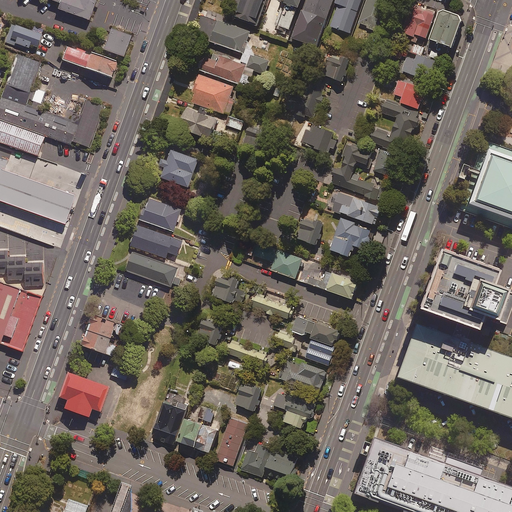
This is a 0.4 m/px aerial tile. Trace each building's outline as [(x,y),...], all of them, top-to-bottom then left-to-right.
[(99,0),(24,0),(90,24),(99,0)] [(264,0),(241,0),(236,15),(255,23),(264,0)] [(333,0),(308,0),(304,12),(326,20),(333,0)] [(361,0),(336,0),(336,3),(338,4),(331,26),(351,32),(361,0)] [(388,0),(367,0),(359,24),(377,31),(388,0)] [(404,32),(413,35),(411,41),(417,43),(419,37),(426,40),(436,11),(413,4),(404,32)] [(296,10),(286,6),(279,25),(289,29),(296,10)] [(466,16),(444,8),(431,44),(453,51),(466,16)] [(250,32),(218,20),(211,40),(243,52),(250,32)] [(42,33),(12,23),(6,42),(17,45),(17,44),(28,48),(30,44),(37,47),(42,33)] [(304,28),(295,25),(290,39),(299,42),(304,28)] [(110,28),(103,50),(124,58),(133,36),(110,28)] [(417,54),(422,56),(425,47),(412,43),(410,51),(417,54)] [(119,66),(65,46),(60,60),(114,81),(119,66)] [(397,46),(393,56),(401,59),(402,55),(406,57),(409,50),(397,46)] [(246,65),(207,51),(200,69),(239,83),(246,65)] [(342,81),(350,59),(329,51),(321,73),(342,81)] [(42,61),(16,52),(0,99),(0,118),(71,145),(73,139),(91,146),(106,105),(86,98),(78,122),(27,104),(42,61)] [(270,62),(252,54),(247,66),(265,73),(270,62)] [(422,56),(417,54),(416,58),(408,56),(403,71),(421,77),(425,66),(436,70),(439,61),(422,56)] [(234,86),(200,74),(193,92),(196,92),(193,102),(230,115),(235,100),(230,98),(234,86)] [(426,86),(400,78),(395,94),(403,96),(401,102),(419,108),(426,86)] [(421,113),(386,100),(381,112),(398,118),(393,134),(376,128),(371,141),(406,154),(421,113)] [(217,119),(187,107),(180,126),(210,138),(217,119)] [(245,121),(232,116),(228,125),(242,130),(245,121)] [(45,136),(0,119),(0,142),(37,157),(45,136)] [(334,133),(315,125),(308,144),(329,152),(331,148),(334,149),(338,140),(332,138),(334,133)] [(264,131),(251,126),(245,144),(258,148),(264,131)] [(511,149),(482,139),(457,209),(511,229),(511,149)] [(384,200),(389,186),(380,183),(379,186),(353,176),(358,165),(370,169),(371,165),(368,164),(372,154),(362,151),(364,147),(348,141),(343,156),(346,158),(343,168),(339,167),(333,182),(366,194),(365,196),(377,200),(377,198),(384,200)] [(198,159),(171,149),(167,160),(161,157),(155,174),(188,186),(198,159)] [(374,170),(393,177),(396,169),(390,166),(394,157),(381,152),(374,170)] [(7,160),(0,157),(0,199),(65,223),(75,196),(3,170),(7,160)] [(383,206),(339,191),(333,209),(377,224),(383,206)] [(182,208),(149,197),(146,208),(143,207),(139,219),(174,231),(182,208)] [(324,222),(315,219),(314,222),(303,218),(296,239),(316,245),(324,222)] [(373,229),(342,219),(332,249),(352,256),(356,244),(367,248),(373,229)] [(182,240),(138,225),(131,246),(166,258),(168,252),(177,255),(182,240)] [(303,258),(259,242),(254,255),(274,262),(271,269),(296,278),(303,258)] [(443,249),(421,310),(482,332),(486,321),(501,326),(511,295),(511,289),(499,284),(503,271),(443,249)] [(7,258),(7,250),(0,250),(0,273),(8,273),(7,258)] [(177,268),(132,252),(126,270),(171,286),(177,268)] [(25,264),(25,257),(7,258),(9,281),(26,280),(25,264)] [(303,267),(298,280),(353,299),(359,281),(323,268),(325,265),(312,261),(309,269),(303,267)] [(43,285),(42,263),(25,264),(26,280),(27,286),(43,285)] [(137,279),(121,273),(114,293),(162,310),(169,290),(153,284),(151,290),(135,284),(137,279)] [(240,279),(232,276),(230,280),(220,277),(214,295),(241,305),(246,292),(237,288),(240,279)] [(43,296),(0,280),(0,341),(24,350),(43,296)] [(265,297),(253,293),(249,306),(289,317),(292,307),(265,299),(265,297)] [(116,322),(93,313),(82,344),(105,353),(116,322)] [(340,331),(298,316),(292,331),(306,336),(307,331),(313,334),(312,337),(335,345),(340,331)] [(223,324),(203,319),(198,340),(218,345),(223,324)] [(511,357),(417,323),(398,377),(511,417),(511,357)] [(279,329),(274,343),(290,348),(289,350),(296,353),(299,344),(294,343),(297,335),(279,329)] [(229,339),(224,351),(262,364),(266,352),(229,339)] [(336,348),(313,339),(307,357),(330,365),(336,348)] [(305,366),(290,360),(283,380),(319,393),(328,370),(306,362),(305,366)] [(129,370),(115,365),(111,374),(126,380),(129,370)] [(105,415),(114,388),(73,374),(64,400),(71,402),(69,410),(94,419),(96,412),(105,415)] [(145,384),(134,380),(128,397),(122,395),(112,422),(129,428),(145,384)] [(263,388),(243,382),(236,404),(255,411),(263,388)] [(317,403),(281,389),(275,405),(288,410),(284,421),(303,428),(308,415),(311,416),(317,403)] [(152,430),(162,401),(147,396),(136,424),(152,430)] [(162,401),(152,430),(150,436),(174,445),(188,406),(174,401),(172,405),(162,401)] [(216,412),(203,406),(199,417),(211,422),(216,412)] [(196,447),(204,425),(186,418),(179,440),(196,447)] [(204,425),(196,447),(211,452),(219,430),(204,425)] [(413,511),(511,511),(511,484),(371,434),(351,490),(413,511)] [(496,450),(503,447),(500,441),(488,446),(490,452),(496,450)] [(503,453),(511,448),(511,447),(510,443),(503,447),(496,450),(499,454),(503,453)] [(243,470),(288,485),(298,457),(259,444),(256,452),(250,449),(243,470)] [(511,448),(503,453),(505,458),(511,454),(511,448)] [(135,511),(205,511),(137,487),(135,511)] [(67,502),(58,499),(53,511),(85,511),(87,507),(68,500),(67,502)]
